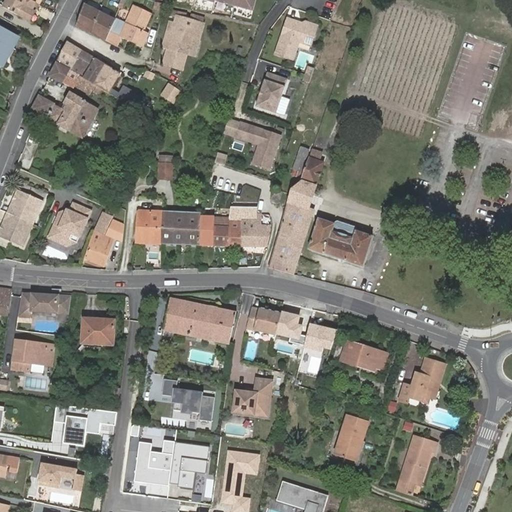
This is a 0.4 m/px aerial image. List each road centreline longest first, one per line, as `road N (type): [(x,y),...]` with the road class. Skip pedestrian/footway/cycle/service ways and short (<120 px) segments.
road 1 (residential): [(0,271),(267,281),(492,353)]
road 2 (residential): [(0,161),(73,0)]
road 3 (residential): [(503,390),(459,511)]
